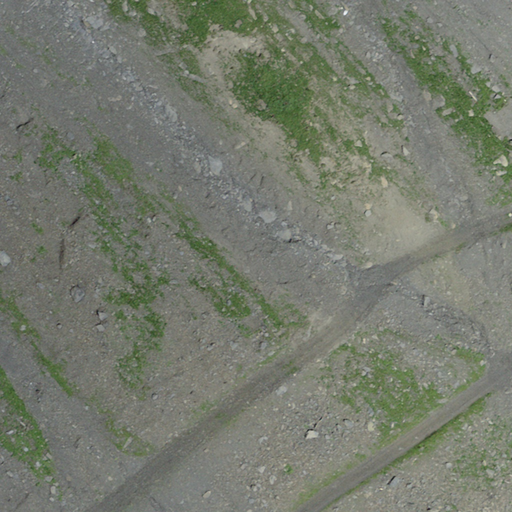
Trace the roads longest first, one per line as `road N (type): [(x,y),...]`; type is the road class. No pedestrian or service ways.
road 1 (track): [(511,215),(370,285),(97,511)]
road 2 (track): [(323,511),(511,373)]
